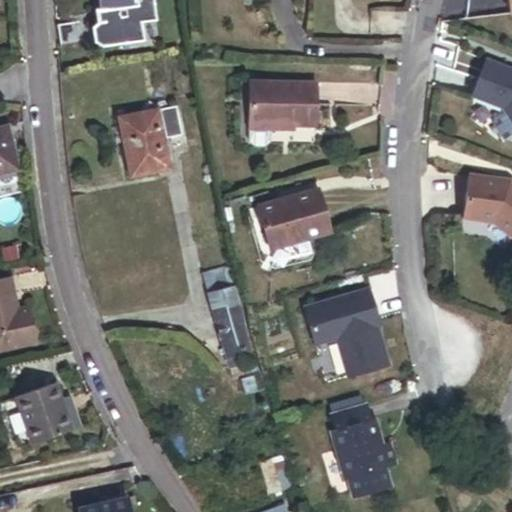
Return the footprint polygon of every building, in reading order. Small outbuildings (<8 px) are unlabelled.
[(106,0),(108,10),(110,10),(111,17),(106,17),(101,23),(102,37),(108,42),(149,38),(148,21),(161,20),(159,0),(106,0)] [(63,41),(92,40),(92,22),(63,23),(63,41)] [(511,62),(496,57),(483,92),(511,103),(511,62)] [(327,130),(328,88),(262,87),(261,141),(266,146),(285,146),(290,141),(291,133),(291,129),(305,129),(327,130)] [(151,165),(167,163),(164,140),(182,137),(178,109),(118,118),(128,178),(152,174),(151,165)] [(0,173),(30,166),(21,123),(0,127),(0,173)] [(152,174),(168,171),(167,163),(151,165),(152,174)] [(511,176),(479,172),(474,214),(503,218),(511,224),(511,176)] [(330,194),(270,210),(282,254),(342,237),(330,194)] [(38,303),(30,304),(25,272),(0,276),(0,350),(45,342),(38,303)] [(224,272),(201,278),(226,372),(248,366),(224,272)] [(360,381),(400,371),(390,331),(387,332),(385,322),(389,321),(383,295),(318,311),(328,349),(350,343),(360,381)] [(43,442),(83,428),(73,399),(66,380),(26,394),(43,442)] [(259,392),(254,380),(238,385),(243,398),(259,392)] [(83,428),(92,425),(81,396),(73,399),(83,428)] [(344,437),(356,482),(408,468),(403,448),(395,450),(388,423),(384,424),(380,409),(344,419),(348,436),(344,437)] [(277,462),(256,468),(266,498),(286,491),(277,462)] [(83,511),(139,511),(138,501),(83,511)]
